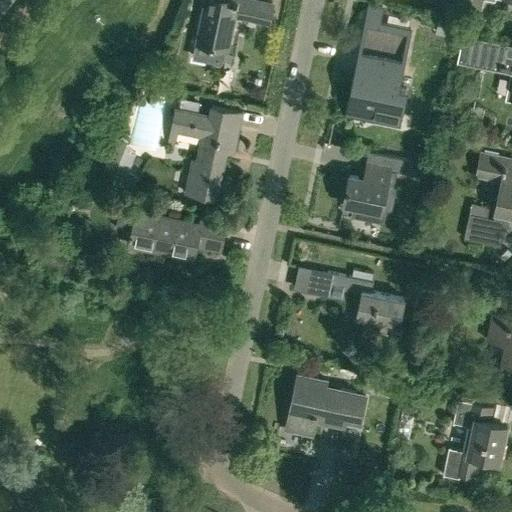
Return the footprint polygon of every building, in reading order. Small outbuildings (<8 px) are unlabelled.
[(205,0),(197,42),(227,48),(231,29),(227,29),(230,13),(269,21),(272,3),(256,0),(205,0)] [(346,111),(372,117),(399,122),(407,88),(398,86),(410,28),(379,21),(382,7),(369,4),(346,111)] [(462,38),(458,56),(485,61),(483,66),(511,72),(511,82),(509,99),(511,99),(511,44),(490,40),(477,37),(463,34),(462,38)] [(186,192),(216,199),(225,156),(222,155),(223,149),(233,151),(238,129),(236,129),(240,112),(241,112),(242,111),(212,105),(210,114),(175,107),(167,144),(174,145),(178,130),(205,135),(200,159),(193,158),(186,192)] [(116,135),(100,175),(121,184),(128,168),(135,152),(132,150),(128,149),(131,142),(116,135)] [(381,209),(390,168),(404,171),(407,158),(370,150),(364,177),(349,174),(344,202),(354,204),(351,214),(375,219),(377,208),(381,209)] [(469,212),(467,225),(464,237),(501,244),(503,232),(508,212),(511,212),(511,157),(482,152),(478,171),(503,177),(494,217),(469,212)] [(129,244),(194,257),(196,244),(221,249),(227,221),(201,216),(200,223),(153,213),(153,210),(124,204),(122,216),(134,219),(129,244)] [(101,257),(87,251),(82,263),(97,268),(101,257)] [(321,269),(316,292),(323,294),(347,299),(349,285),(352,275),(328,270),(321,269)] [(359,339),(383,344),(388,320),(399,322),(405,297),(362,288),(356,314),(364,315),(359,339)] [(497,379),(511,381),(511,323),(510,323),(511,314),(493,311),(487,338),(505,342),(497,379)] [(291,430),(312,434),(316,418),(345,424),(346,418),(360,421),(366,392),(326,383),(327,378),(298,372),(291,402),(297,403),(291,430)] [(402,380),(385,376),(381,392),(399,395),(402,380)] [(443,473),(463,477),(463,474),(475,476),(480,456),(499,460),(507,423),(490,419),(493,405),(470,401),(470,403),(457,400),(453,421),(468,424),(463,449),(448,446),(443,473)] [(413,412),(401,409),(396,434),(408,436),(413,412)]
